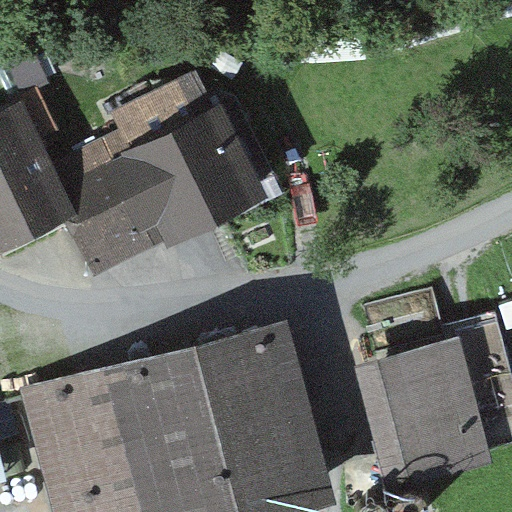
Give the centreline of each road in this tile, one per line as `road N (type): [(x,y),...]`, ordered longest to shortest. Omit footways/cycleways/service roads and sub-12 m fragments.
road 1 (unclassified): [(0,279),(75,303),(174,305),(350,277),(511,213)]
road 2 (track): [(307,284),(347,472),(338,511)]
